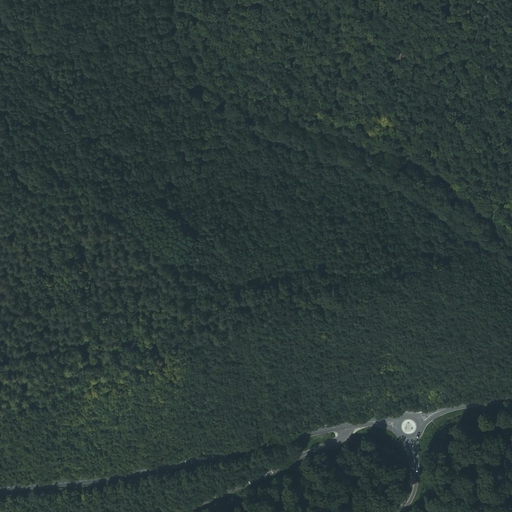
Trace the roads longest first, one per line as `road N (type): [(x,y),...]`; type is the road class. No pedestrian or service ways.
road 1 (track): [(172,0),(183,48),(199,73),(233,99),(429,166),(511,245)]
road 2 (secondary): [(0,488),(121,477),(348,426)]
road 3 (tertiary): [(177,511),(338,440),(348,426)]
